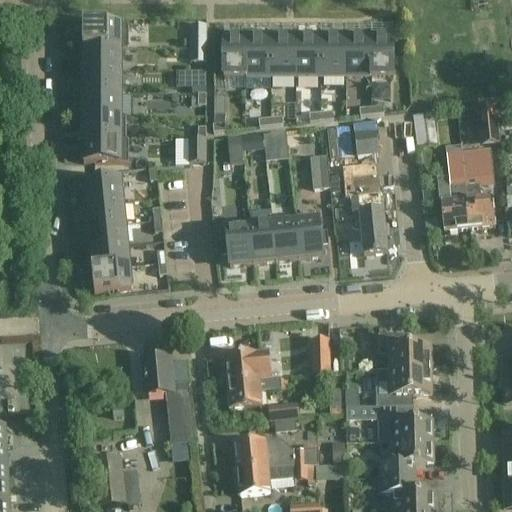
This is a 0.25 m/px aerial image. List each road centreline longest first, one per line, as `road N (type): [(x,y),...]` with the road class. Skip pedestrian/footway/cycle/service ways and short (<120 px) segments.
road 1 (residential): [(49,328),(32,0)]
road 2 (residential): [(193,315),(419,297)]
road 3 (residential): [(473,511),(466,291)]
road 4 (residential): [(211,511),(193,315)]
road 5 (residential): [(58,511),(49,328)]
road 6 (residential): [(419,297),(402,134)]
road 7 (residential): [(49,328),(193,315)]
